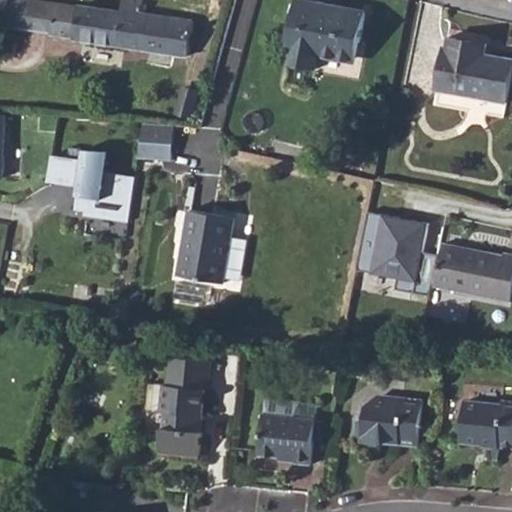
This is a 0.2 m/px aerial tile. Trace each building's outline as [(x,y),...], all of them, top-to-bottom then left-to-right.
[(1,0),(0,9),(12,11),(11,19),(10,27),(53,33),(53,36),(190,56),(196,22),(143,13),(144,0),(124,0),(122,12),(80,6),(80,9),(36,2),(36,0),(1,0)] [(323,56),(351,61),(354,40),(363,43),(369,12),(306,0),(300,0),(290,49),(294,49),(291,63),(320,69),(323,56)] [(0,16),(11,19),(12,11),(0,9),(0,16)] [(440,89),(510,102),(511,88),(511,57),(489,53),(491,43),(452,37),(450,45),(449,45),(440,89)] [(359,63),(363,43),(354,40),(351,61),(359,63)] [(9,117),(0,116),(0,180),(6,180),(9,117)] [(147,124),(141,159),(175,161),(177,125),(147,124)] [(131,222),(132,222),(139,177),(110,173),(113,151),(88,149),(86,159),(56,155),(51,182),(52,182),(53,177),(83,182),(78,211),(131,220),(131,222)] [(181,274),(225,283),(238,219),(193,210),(181,274)] [(422,281),(432,224),(374,213),(363,271),(422,281)] [(438,282),(511,298),(511,251),(508,251),(507,254),(447,240),(438,282)] [(74,302),(115,311),(120,293),(78,285),(74,302)] [(197,426),(202,384),(207,385),(210,355),(205,354),(170,351),(169,351),(166,381),(165,380),(149,379),(144,420),(161,421),(161,427),(158,448),(159,448),(199,451),(202,427),(197,426)] [(256,448),(291,452),(291,458),(306,460),(312,416),(297,414),(299,398),(261,393),(260,409),(256,448)] [(416,443),(421,395),(401,393),(399,397),(374,394),(363,403),(361,419),(355,418),(353,438),(377,440),(378,435),(393,436),(395,440),(416,443)] [(511,441),(511,396),(500,395),(499,401),(462,397),(458,435),(511,441)] [(314,400),(299,398),(297,414),(312,416),(314,400)]
